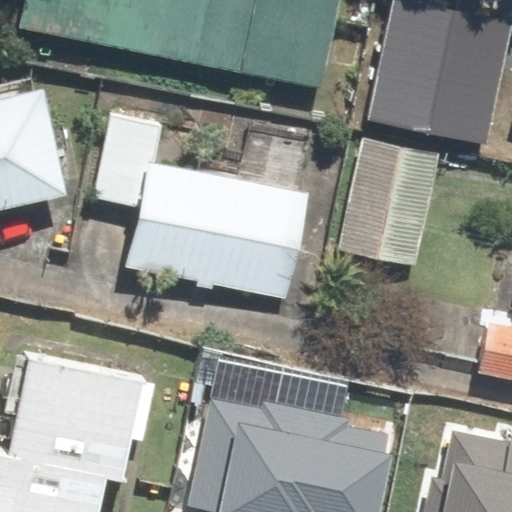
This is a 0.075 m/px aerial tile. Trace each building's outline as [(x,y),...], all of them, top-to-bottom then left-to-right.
[(0,0),(0,33),(294,87),(310,0),(0,0)] [(464,122),(495,17),(437,0),(409,0),(380,98),(464,122)] [(0,73),(0,197),(49,189),(26,69),(0,73)] [(109,112),(87,197),(127,207),(148,122),(109,112)] [(407,264),(432,152),(356,136),(332,248),(407,264)] [(120,266),(277,296),(298,188),(141,158),(120,266)] [(511,310),(511,311),(489,305),(475,362),(511,371),(511,310)] [(0,415),(0,511),(100,511),(127,393),(11,367),(0,415)] [(212,380),(188,499),(249,511),(304,511),(305,511),(306,511),(371,511),(391,416),(212,380)] [(511,511),(511,456),(450,444),(436,511),(511,511)]
